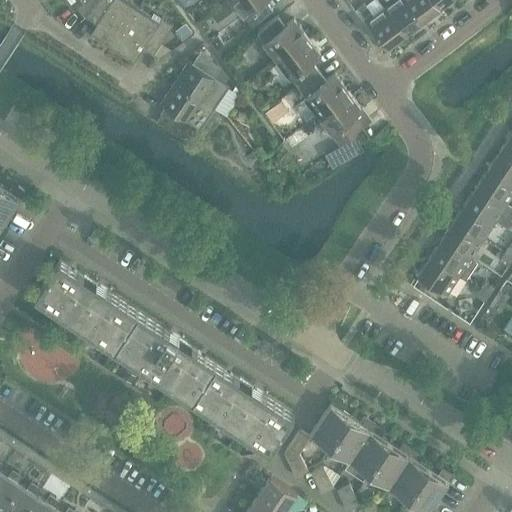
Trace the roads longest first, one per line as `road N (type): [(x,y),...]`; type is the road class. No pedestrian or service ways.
road 1 (residential): [(51,229),(308,400),(337,357)]
road 2 (residential): [(309,336),(420,170),(415,137),(383,92)]
road 3 (residential): [(309,336),(79,186)]
road 4 (residential): [(510,463),(390,382),(337,357)]
road 5 (residential): [(28,9),(134,81),(184,46)]
road 6 (residential): [(150,511),(0,411)]
road 7 (residential): [(503,0),(383,92)]
